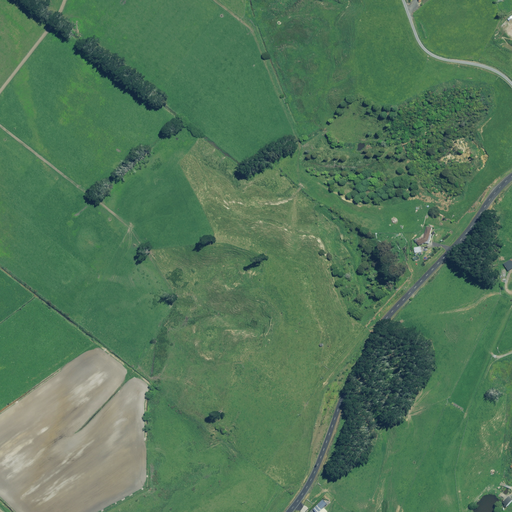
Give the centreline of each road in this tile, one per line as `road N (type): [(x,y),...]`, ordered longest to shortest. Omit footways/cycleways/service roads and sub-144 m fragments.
road 1 (unclassified): [(289,511),(386,317),(511,175)]
road 2 (track): [(511,84),(485,66),(425,49),(403,0)]
